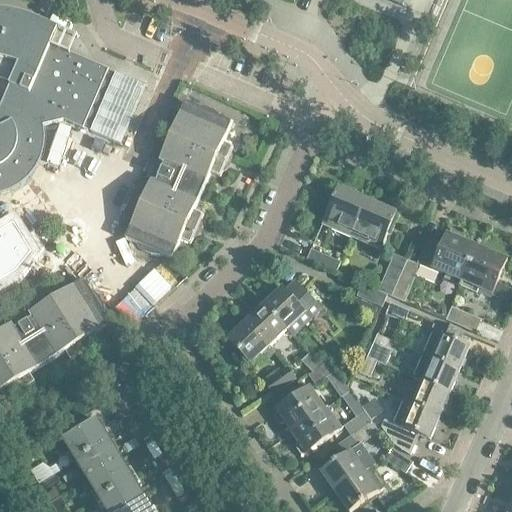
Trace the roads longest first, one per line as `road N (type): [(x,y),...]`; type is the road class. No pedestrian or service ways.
road 1 (residential): [(175,329),(264,243),(321,113),(342,98)]
road 2 (unclassified): [(342,98),(307,55),(178,0)]
road 3 (residential): [(511,184),(382,129),(342,98)]
road 4 (residential): [(453,511),(511,377)]
road 5 (residential): [(197,511),(130,399)]
